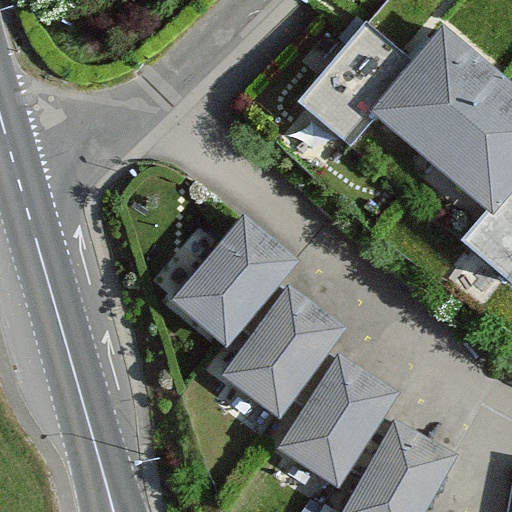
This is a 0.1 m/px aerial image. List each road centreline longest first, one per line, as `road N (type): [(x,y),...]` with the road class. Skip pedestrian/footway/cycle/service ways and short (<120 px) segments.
road 1 (secondary): [(115,511),(27,208)]
road 2 (residential): [(27,208),(253,0)]
